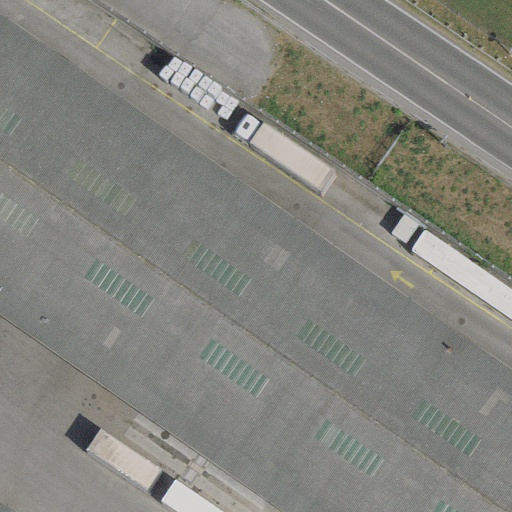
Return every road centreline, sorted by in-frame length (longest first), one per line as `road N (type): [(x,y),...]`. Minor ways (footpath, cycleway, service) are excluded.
road 1 (unknown): [(0,1),(511,349)]
road 2 (trunk): [(311,0),(511,132)]
